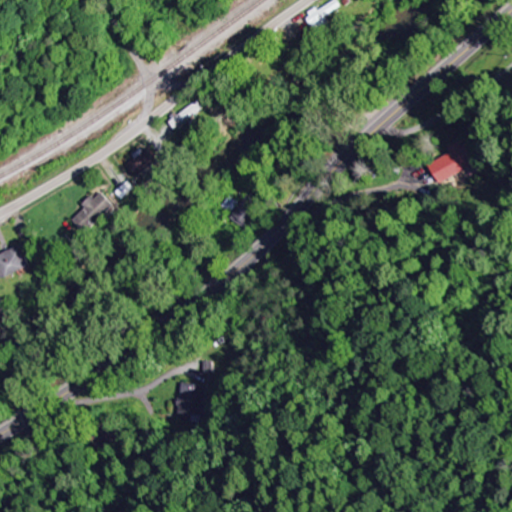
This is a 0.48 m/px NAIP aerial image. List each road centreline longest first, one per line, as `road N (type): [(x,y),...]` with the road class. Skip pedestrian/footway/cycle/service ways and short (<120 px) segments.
road 1 (secondary): [(0,437),(112,366),(235,272),(511,13)]
road 2 (tertiary): [(0,213),(115,146),(306,0)]
